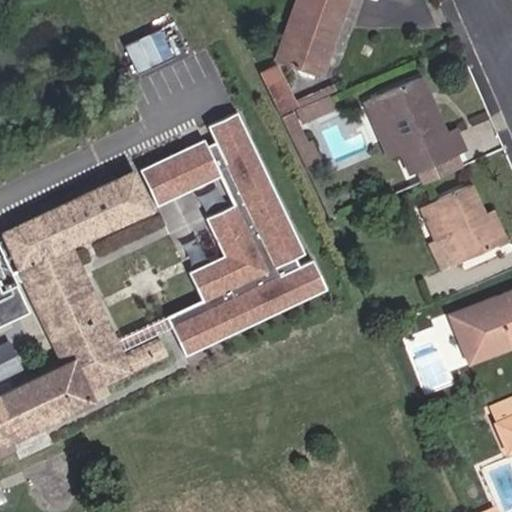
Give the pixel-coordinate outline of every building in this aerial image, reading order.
[(328,52),(345,0),(296,0),(275,61),(318,76),(326,51),(328,52)] [(138,70),(174,53),(160,25),(124,43),(138,70)] [(431,102),(420,77),(413,80),(424,105),(431,102)] [(293,107),(279,78),(265,85),(279,114),(293,107)] [(424,105),(413,80),(364,101),(387,156),(400,151),(409,171),(417,168),(453,153),(463,148),(454,129),(444,134),(431,102),(424,105)] [(332,106),(327,95),(295,109),(299,120),(332,106)] [(208,137),(143,167),(160,203),(223,173),(238,204),(209,217),(225,253),(191,269),(206,301),(171,317),(188,353),(330,287),(317,260),(302,268),(298,257),(310,251),(242,106),(207,122),(216,140),(211,143),(208,137)] [(304,143),(290,113),(281,118),(304,167),(318,161),(308,141),(304,143)] [(459,168),(453,153),(417,168),(424,183),(459,168)] [(122,357),(69,244),(155,208),(139,169),(1,233),(63,364),(0,394),(0,444),(91,400),(86,391),(166,353),(159,339),(122,357)] [(483,215),(469,184),(421,206),(436,239),(428,243),(440,270),(496,244),(483,215)] [(504,241),(491,212),(483,215),(496,244),(504,241)] [(0,246),(0,325),(30,311),(0,246)] [(511,340),(511,292),(452,316),(468,357),(511,340)] [(0,342),(0,378),(24,367),(10,338),(0,342)] [(511,416),(511,396),(488,407),(495,424),(511,416)] [(511,416),(495,424),(507,452),(511,450),(511,416)]
